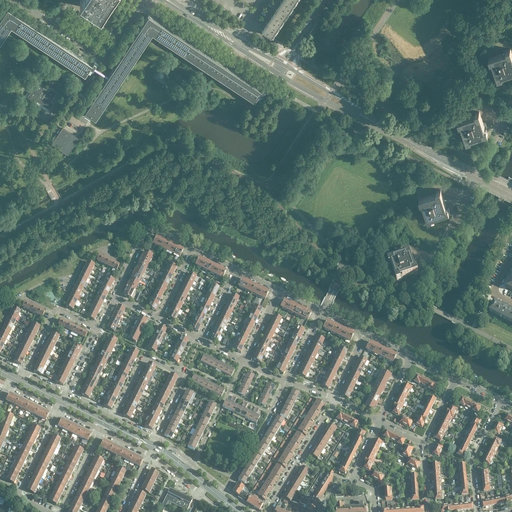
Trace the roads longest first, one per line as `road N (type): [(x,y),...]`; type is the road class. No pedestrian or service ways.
road 1 (tertiary): [(280,76),(408,141)]
road 2 (tertiary): [(408,141),(286,66)]
road 3 (residential): [(266,511),(334,401)]
road 4 (residential): [(48,511),(18,492),(58,409)]
